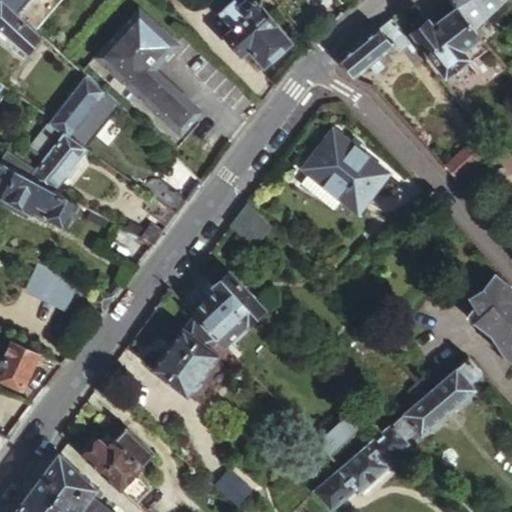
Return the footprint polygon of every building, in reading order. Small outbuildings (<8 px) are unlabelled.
[(4,0),(0,0),(0,28),(26,52),(40,32),(6,2),(4,0)] [(227,2),(210,17),(224,33),(217,39),(234,58),(241,52),(256,70),(286,44),(247,0),(240,0),(232,8),(227,2)] [(452,0),(458,8),(474,27),(488,14),(490,17),(507,0),(452,0)] [(137,1),(93,52),(179,130),(201,105),(154,63),(177,37),(137,1)] [(474,27),(458,8),(443,21),(434,28),(430,22),(413,33),(446,74),(469,59),(463,50),(483,37),(474,27)] [(340,59),(355,76),(393,46),(391,43),(395,41),(402,49),(407,45),(412,51),(417,47),(393,16),(340,59)] [(434,28),(443,21),(439,16),(430,22),(434,28)] [(102,88),(83,72),(52,116),(49,121),(61,130),(84,145),(90,137),(75,125),(102,88)] [(389,171),(334,129),(305,168),(309,171),(344,199),(345,196),(361,208),(389,171)] [(35,178),(59,191),(85,146),(84,145),(61,130),(55,142),(48,155),(35,178)] [(457,179),(493,144),(482,132),(446,166),(457,179)] [(34,147),(37,149),(42,152),(48,155),(55,142),(45,136),(40,144),(37,143),(34,147)] [(42,152),(37,149),(33,153),(38,156),(39,157),(42,152)] [(28,175),(35,178),(48,155),(42,152),(39,157),(38,156),(28,175)] [(0,160),(0,190),(29,206),(32,200),(65,216),(74,199),(59,191),(35,178),(28,175),(0,160)] [(309,171),(301,181),(336,209),(344,199),(309,171)] [(176,210),(186,197),(159,175),(148,176),(141,186),(153,194),(176,210)] [(153,241),(176,210),(153,194),(134,220),(114,209),(108,217),(153,241)] [(271,223),(249,200),(232,223),(253,247),(271,223)] [(216,335),(224,343),(264,305),(230,268),(212,284),(215,287),(192,309),(216,335)] [(511,282),(511,281),(495,271),(483,287),(471,294),(478,315),(474,320),(511,361),(511,282)] [(112,294),(99,288),(92,300),(102,307),(112,294)] [(192,309),(186,302),(177,316),(188,323),(185,327),(182,325),(150,368),(187,394),(218,351),(209,345),(216,335),(192,309)] [(44,352),(11,337),(0,360),(0,373),(22,384),(35,355),(41,358),(44,352)] [(427,391),(415,401),(388,425),(401,439),(412,429),(420,437),(472,389),(466,383),(477,372),(464,359),(427,391)] [(472,389),(483,378),(477,372),(466,383),(472,389)] [(415,401),(427,391),(417,380),(405,391),(415,401)] [(315,441),(326,452),(357,424),(346,412),(315,441)] [(81,448),(80,449),(96,466),(116,485),(135,503),(149,488),(134,473),(154,452),(126,424),(106,443),(99,436),(96,438),(93,436),(91,436),(81,446),(81,448)] [(407,445),(401,439),(388,425),(339,467),(312,491),(332,510),(335,507),(354,491),(356,493),(385,468),(383,465),(407,445)] [(60,450),(43,472),(72,501),(68,506),(74,511),(112,511),(97,498),(103,490),(60,450)] [(61,511),(72,501),(43,472),(30,489),(52,511),(61,511)] [(229,472),(216,487),(234,502),(247,487),(229,472)] [(52,511),(30,489),(12,511),(52,511)] [(511,511),(511,501),(511,500),(499,511),(511,511)]
